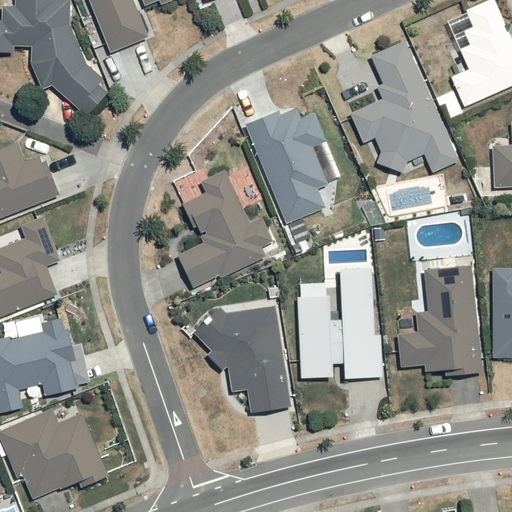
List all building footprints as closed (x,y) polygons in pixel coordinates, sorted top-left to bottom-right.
[(23,0),(24,6),(8,6),(7,24),(0,23),(0,58),(20,59),(21,49),(36,50),(36,64),(49,94),(55,87),(93,120),(119,90),(79,55),(78,0),(23,0)] [(93,0),(112,48),(152,33),(139,0),(146,0),(151,13),(186,0),(93,0)] [(210,0),(211,2),(215,0),(229,0),(235,14),(248,9),(244,0),(210,0)] [(511,0),(493,0),(470,11),(477,26),(468,31),(474,44),(463,50),(471,69),(453,77),(468,111),(511,90),(511,0)] [(381,167),(402,172),(406,162),(430,155),(438,173),(461,164),(411,44),(377,58),(388,84),(382,87),(389,103),(356,116),(367,144),(380,139),(385,152),(381,167)] [(249,127),(288,222),(326,204),(319,188),(332,181),(315,146),(330,139),(319,115),(306,120),(303,113),(280,113),(249,127)] [(0,219),(64,197),(51,160),(29,168),(22,146),(0,153),(0,219)] [(497,189),(511,188),(511,148),(498,148),(497,189)] [(183,256),(198,288),(282,247),(268,219),(258,223),(232,170),(209,181),(216,196),(191,208),(208,244),(183,256)] [(0,241),(0,315),(59,296),(49,264),(62,260),(48,219),(28,225),(32,239),(11,246),(8,239),(0,241)] [(404,336),(404,369),(429,368),(430,375),(483,373),(478,268),(431,271),(432,313),(423,313),(424,336),(404,336)] [(347,270),(350,379),(387,378),(386,335),(380,336),(378,269),(347,270)] [(511,270),(499,270),(497,358),(511,358),(511,270)] [(302,299),(305,380),(339,380),(339,367),(346,366),(345,320),(337,321),(337,297),(332,297),(331,282),(305,283),(305,299),(302,299)] [(294,408),(278,307),(229,317),(223,310),(198,334),(214,351),(211,355),(225,372),(233,369),(237,396),(251,394),(255,414),(294,408)] [(0,341),(0,394),(3,412),(21,408),(17,389),(48,383),(50,397),(82,391),(76,360),(82,359),(78,336),(69,338),(66,318),(47,322),(50,336),(12,343),(11,339),(0,341)] [(59,410),(1,433),(19,479),(27,475),(37,500),(97,477),(100,484),(111,479),(87,415),(65,424),(59,410)] [(0,507),(9,504),(0,482),(0,507)]
